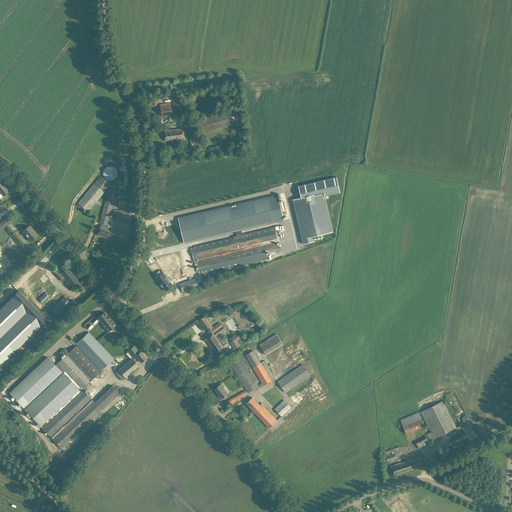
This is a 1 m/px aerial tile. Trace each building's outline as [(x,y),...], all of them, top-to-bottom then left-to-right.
[(179,109),(184,108),(181,90),(172,92),(176,114),(180,113),(179,109)] [(170,103),(165,103),(160,104),(162,116),(169,115),(169,117),(173,117),(172,115),(170,103)] [(226,111),(198,120),(202,133),(230,125),(226,111)] [(164,130),(165,141),(185,139),(183,128),(164,130)] [(103,170),(103,173),(103,175),(104,177),(106,179),(108,180),(110,180),(113,180),(115,179),(117,177),(118,175),(118,173),(118,170),(117,168),(115,167),(113,166),(110,165),(108,166),(106,167),(104,168),(103,170)] [(88,212),(110,184),(100,176),(78,203),(88,212)] [(301,197),(292,200),(303,244),(314,241),(314,240),(313,237),(322,235),(333,232),(324,196),(340,193),(336,177),(298,186),(301,197)] [(0,198),(5,194),(9,191),(0,180),(0,198)] [(100,228),(97,234),(113,241),(125,246),(129,237),(117,231),(106,227),(107,225),(112,208),(115,196),(117,190),(113,189),(109,188),(104,204),(101,218),(100,219),(99,223),(102,223),(101,225),(100,228)] [(181,227),(185,243),(236,231),(237,235),(233,236),(233,237),(195,246),(195,247),(191,248),(194,262),(197,261),(199,273),(205,272),(206,273),(234,266),(234,267),(272,258),(271,254),(269,255),(270,255),(268,256),(267,251),(270,251),(270,254),(278,252),(276,243),(278,243),(277,235),(280,234),(279,231),(276,232),(275,230),(277,229),(277,230),(279,229),(279,226),(242,234),(241,230),(283,220),(277,194),(235,204),(236,207),(231,208),(231,205),(184,216),(186,226),(181,227)] [(114,209),(113,217),(125,218),(125,213),(129,213),(132,214),(132,207),(132,205),(130,205),(130,206),(126,206),(125,209),(114,208),(114,209)] [(0,223),(0,231),(14,220),(10,215),(0,223)] [(31,241),(34,238),(38,235),(29,225),(23,231),(31,241)] [(82,285),(68,268),(61,273),(59,270),(55,273),(62,280),(63,279),(67,284),(69,283),(72,286),(74,284),(78,288),(80,287),(80,286),(82,285)] [(156,278),(166,291),(168,290),(173,286),(166,277),(166,276),(163,273),(156,278)] [(186,291),(185,290),(195,287),(196,288),(198,287),(195,278),(180,283),(183,291),(183,292),(186,291)] [(11,298),(0,308),(0,365),(5,360),(40,327),(47,320),(45,317),(18,290),(11,297),(11,298)] [(45,292),(39,299),(42,303),(49,296),(45,292)] [(71,302),(64,296),(51,309),(57,315),(71,302)] [(104,312),(97,318),(108,331),(115,325),(109,318),(108,316),(107,316),(104,312)] [(205,316),(199,321),(205,330),(207,328),(211,325),(205,316)] [(223,345),(217,336),(220,333),(225,330),(223,326),(205,338),(217,355),(221,352),(226,349),(223,345)] [(77,345),(76,345),(57,363),(55,365),(48,357),(9,393),(14,399),(12,401),(17,405),(19,403),(61,449),(102,410),(94,402),(82,388),(94,377),(100,371),(112,361),(114,359),(113,358),(111,360),(108,357),(109,356),(91,337),(90,338),(87,334),(89,332),(88,332),(76,344),(77,345)] [(217,336),(223,345),(227,343),(220,333),(217,336)] [(259,344),(266,355),(283,344),(277,334),(259,344)] [(300,337),(293,342),(296,346),(299,344),(300,345),(304,343),(300,337)] [(236,338),(230,342),(234,348),(234,349),(241,345),(238,341),(236,338)] [(122,380),(134,370),(138,366),(135,362),(138,359),(141,362),(146,357),(141,351),(139,352),(134,346),(128,351),(133,358),(132,359),(132,358),(115,372),(122,380)] [(254,352),(253,350),(246,355),(262,382),(260,384),(262,387),(272,381),(265,370),(261,362),(254,352)] [(230,363),(248,393),(259,386),(240,356),(230,363)] [(265,360),(261,362),(265,370),(269,368),(265,360)] [(278,382),(285,392),(310,375),(303,364),(278,382)] [(222,384),(219,386),(215,389),(222,398),(228,393),(223,387),(224,386),(222,384)] [(94,402),(102,410),(121,393),(113,385),(94,402)] [(248,395),(246,391),(229,401),(231,405),(248,395)] [(252,397),(249,400),(246,403),(269,428),(277,420),(262,405),(261,406),(252,397)] [(275,409),(282,416),(291,407),(284,400),(275,409)] [(427,434),(428,436),(431,440),(456,428),(443,401),(421,412),(431,432),(427,434)] [(406,433),(411,431),(408,423),(420,418),(418,412),(400,420),(406,433)] [(424,426),(420,418),(408,423),(411,431),(424,426)] [(416,443),(417,445),(428,440),(427,437),(416,443)] [(429,443),(428,440),(417,445),(419,449),(429,443)] [(463,442),(452,448),(453,450),(464,445),(463,442)] [(384,453),(387,461),(396,458),(394,453),(402,450),(400,447),(384,453)] [(390,466),(392,471),(394,475),(423,466),(420,456),(390,466)]
